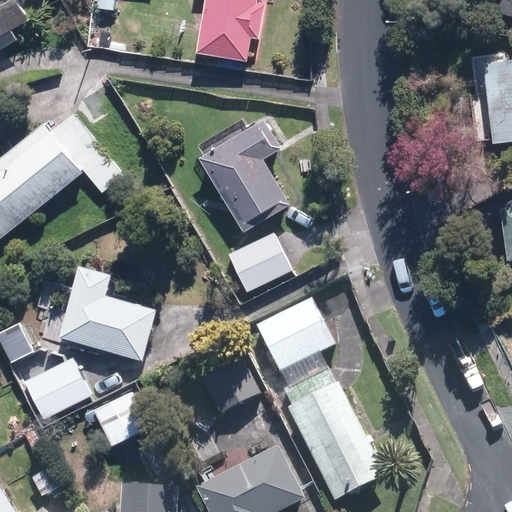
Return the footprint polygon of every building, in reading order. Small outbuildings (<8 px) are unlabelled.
[(0,0),(0,37),(32,20),(20,0),(0,0)] [(261,40),(267,4),(259,3),(259,0),(206,0),(198,54),(248,63),(252,39),(261,40)] [(511,59),(485,63),(494,144),(511,142),(511,59)] [(0,240),(87,173),(103,193),(125,176),(76,116),(55,133),(47,123),(0,160),(0,240)] [(245,233),(292,205),(266,160),(284,150),(267,120),(201,158),(245,233)] [(509,262),(511,261),(511,207),(501,209),(509,262)] [(247,292),(293,271),(277,235),(231,256),(247,292)] [(60,337),(144,361),(158,311),(108,296),(113,276),(81,267),(60,337)] [(281,375),(337,347),(313,300),(257,328),(281,375)] [(38,359),(24,323),(0,331),(0,340),(11,370),(38,359)] [(45,420),(94,395),(75,357),(26,381),(45,420)] [(253,362),(207,384),(223,417),(248,405),(251,412),(265,405),(256,387),(264,384),(253,362)] [(337,390),(327,369),(284,391),(294,411),(288,414),(335,505),(387,478),(341,388),(337,390)] [(156,406),(172,398),(168,389),(152,398),(156,406)] [(150,428),(133,391),(95,409),(113,446),(150,428)] [(45,450),(36,432),(25,438),(35,456),(45,450)] [(290,511),(307,504),(280,450),(198,491),(208,511),(290,511)] [(64,488),(55,469),(34,479),(43,498),(64,488)] [(18,511),(0,484),(0,511),(49,511),(48,510),(46,511),(18,511)] [(181,511),(183,492),(126,489),(124,511),(181,511)]
